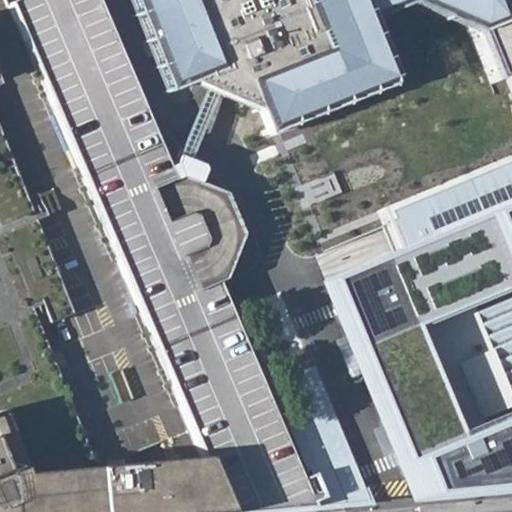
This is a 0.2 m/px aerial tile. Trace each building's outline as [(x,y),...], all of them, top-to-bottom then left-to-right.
[(17,0),(9,3),(226,511),(269,511),(302,509),(310,508),(307,502),(315,499),(317,495),(309,476),(303,475),(297,477),(212,283),(219,280),(237,238),(219,197),(190,184),(195,170),(173,161),(170,165),(163,168),(90,0),(17,0)] [(179,72),(148,0),(123,0),(162,93),(185,83),(251,112),(261,137),(391,84),(366,21),(401,7),(470,36),(480,59),(492,85),(511,76),(511,0),(326,0),(345,46),(329,82),(262,110),(256,97),(189,68),(179,72)] [(148,0),(179,72),(189,68),(256,97),(262,110),(329,82),(345,46),(326,0),(148,0)] [(0,511),(226,511),(204,459),(89,471),(31,331),(66,317),(0,145),(0,511)] [(511,164),(391,212),(404,249),(319,281),(405,490),(411,505),(511,496),(511,164)]
